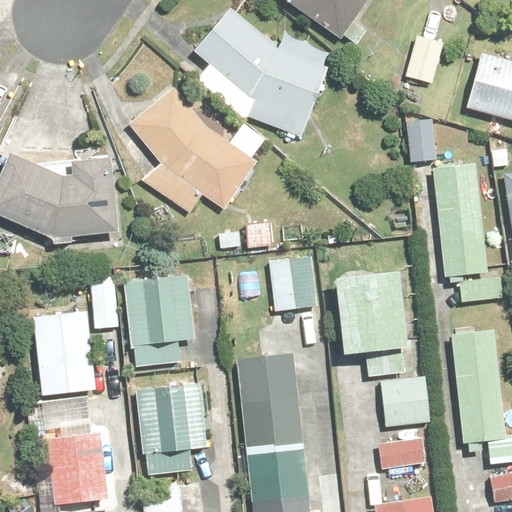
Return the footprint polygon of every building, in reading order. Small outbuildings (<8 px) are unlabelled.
[(371,0),(281,0),(341,42),(371,0)] [(240,9),(201,53),(258,101),(252,119),(311,140),(338,63),(282,43),(240,9)] [(446,42),(421,35),(409,79),(434,86),(446,42)] [(413,61),(393,50),(376,80),(396,91),(413,61)] [(511,62),(485,55),(470,110),(511,121),(511,62)] [(180,90),(131,128),(161,161),(145,184),(193,218),(208,196),(230,211),(262,164),(210,128),(180,90)] [(88,148),(18,119),(1,154),(16,161),(0,194),(0,217),(69,251),(77,235),(126,234),(124,160),(83,161),(88,148)] [(436,121),(408,124),(411,163),(439,161),(436,121)] [(0,151),(11,130),(0,124),(0,151)] [(482,160),(438,165),(452,279),(495,274),(482,160)] [(243,235),(219,237),(220,255),(245,253),(243,235)] [(319,261),(272,264),(276,314),(322,311),(319,261)] [(192,273),(127,281),(138,368),(203,360),(192,273)] [(412,276),(343,283),(351,358),(369,357),(371,379),(409,376),(407,354),(420,353),(412,276)] [(120,279),(96,281),(101,333),(125,330),(120,279)] [(504,279),(463,283),(464,304),(506,300),(504,279)] [(94,312),(38,318),(48,399),(103,392),(94,312)] [(477,482),(495,480),(498,507),(511,505),(511,423),(499,330),(456,336),(477,482)] [(315,511),(298,358),(241,364),(258,511),(315,511)] [(431,377),(382,382),(386,428),(436,423),(431,377)] [(215,449),(205,383),(137,394),(150,475),(196,468),(194,452),(215,449)] [(81,406),(29,410),(30,432),(83,428),(81,406)] [(113,434),(50,441),(57,509),(121,502),(113,434)] [(429,441),(382,446),(385,473),(432,468),(429,441)] [(185,487),(146,492),(148,511),(202,511),(200,492),(186,494),(185,487)] [(381,511),(442,511),(440,498),(380,507),(381,511)]
